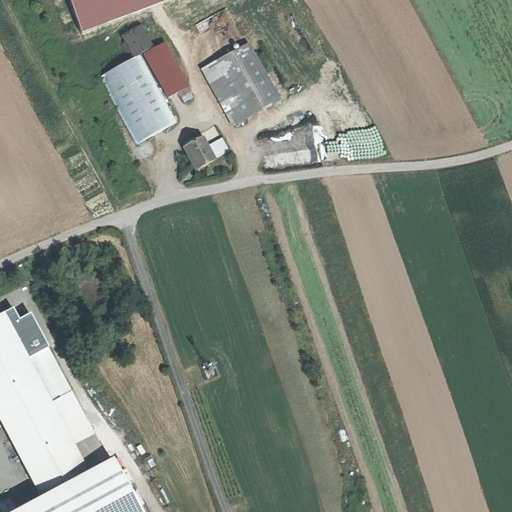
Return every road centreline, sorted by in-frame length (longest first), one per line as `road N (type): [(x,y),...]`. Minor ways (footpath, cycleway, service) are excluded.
road 1 (unclassified): [(0,266),(123,216),(250,180),(434,164),(511,144)]
road 2 (track): [(224,511),(123,216)]
